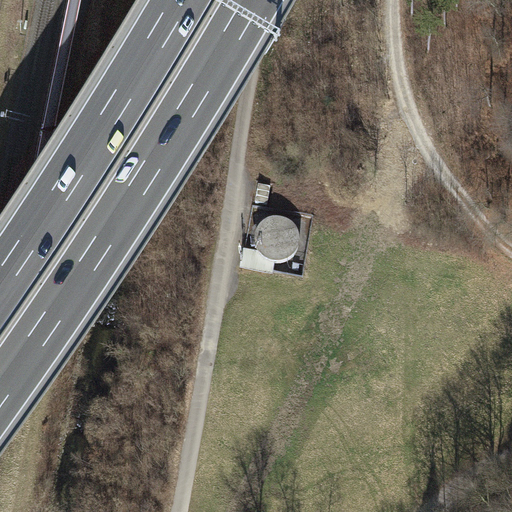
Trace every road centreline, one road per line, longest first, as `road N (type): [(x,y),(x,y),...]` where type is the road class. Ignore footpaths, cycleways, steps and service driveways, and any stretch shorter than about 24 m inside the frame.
road 1 (track): [(19,511),(126,0)]
road 2 (track): [(179,511),(261,0)]
road 3 (motorway): [(0,394),(253,0)]
road 4 (motorway): [(181,0),(0,284)]
road 5 (track): [(511,249),(460,195),(422,136),(400,72),(394,0)]
